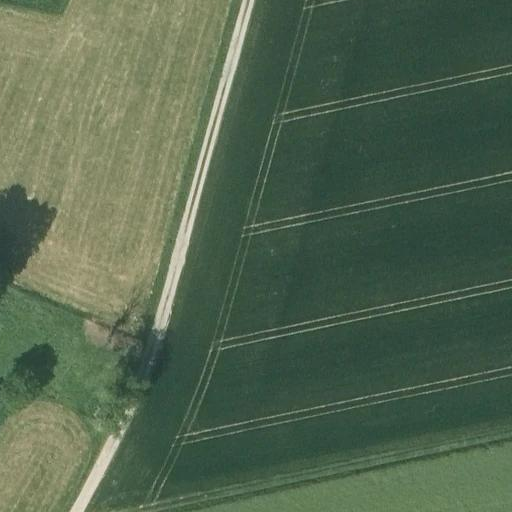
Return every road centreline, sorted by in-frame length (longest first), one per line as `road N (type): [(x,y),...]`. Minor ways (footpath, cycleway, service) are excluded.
road 1 (track): [(78,511),(162,313),(250,0)]
road 2 (track): [(511,434),(152,511)]
